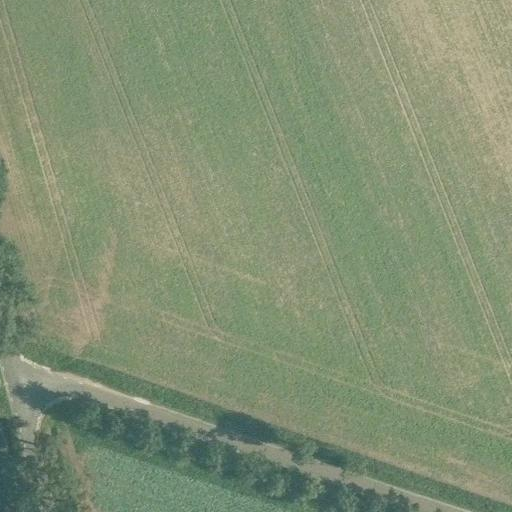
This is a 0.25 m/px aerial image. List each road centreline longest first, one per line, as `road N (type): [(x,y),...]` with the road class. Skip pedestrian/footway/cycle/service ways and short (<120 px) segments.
road 1 (unclassified): [(19,379),(101,394),(453,511)]
road 2 (unclassified): [(55,511),(19,379)]
